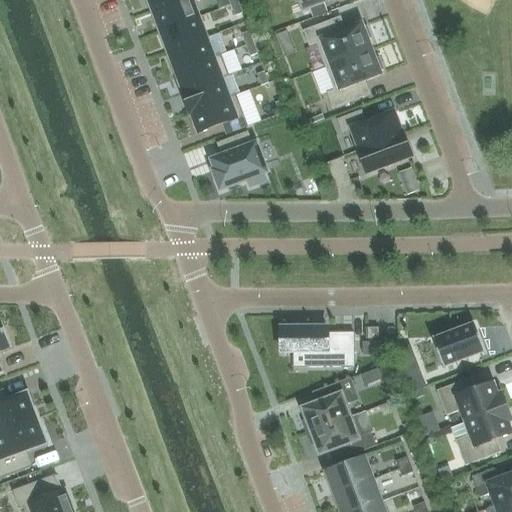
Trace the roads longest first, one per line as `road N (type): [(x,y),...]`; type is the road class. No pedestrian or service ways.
road 1 (residential): [(504,295),(202,299)]
road 2 (residential): [(470,209),(171,213)]
road 3 (residential): [(171,213),(152,193),(79,0)]
road 4 (residential): [(57,296),(139,511)]
road 5 (residential): [(470,209),(391,0)]
road 6 (residential): [(272,511),(202,299)]
